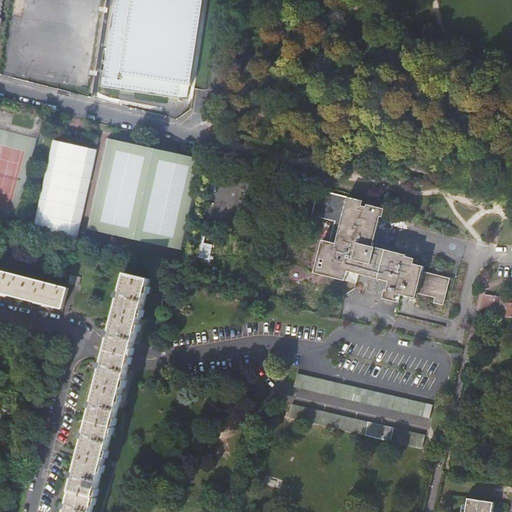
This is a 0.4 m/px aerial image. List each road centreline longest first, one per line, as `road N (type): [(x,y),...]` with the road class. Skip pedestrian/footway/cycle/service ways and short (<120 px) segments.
road 1 (residential): [(315,351),(349,333),(440,354),(443,372),(428,395),(321,371),(314,362)]
road 2 (residential): [(0,88),(236,146)]
road 3 (residential): [(78,342),(146,359),(253,343),(315,351)]
road 4 (residential): [(32,511),(78,342)]
road 5 (residential): [(385,229),(511,256)]
